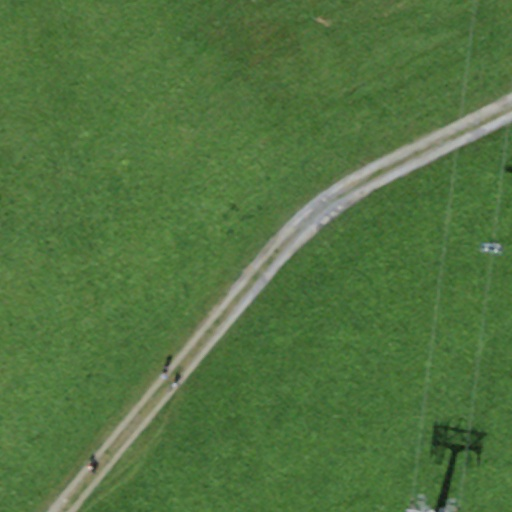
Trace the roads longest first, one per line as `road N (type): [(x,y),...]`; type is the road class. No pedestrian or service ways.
road 1 (track): [(321,213),(64,511)]
road 2 (track): [(321,213),(511,112)]
